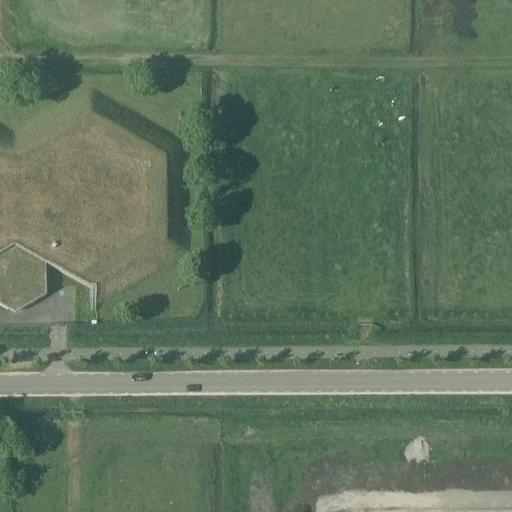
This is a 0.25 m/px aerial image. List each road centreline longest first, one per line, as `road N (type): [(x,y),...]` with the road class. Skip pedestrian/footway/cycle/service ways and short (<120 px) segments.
road 1 (tertiary): [(0,386),(511,382)]
road 2 (track): [(511,59),(0,59)]
road 3 (track): [(511,431),(69,428),(72,468)]
